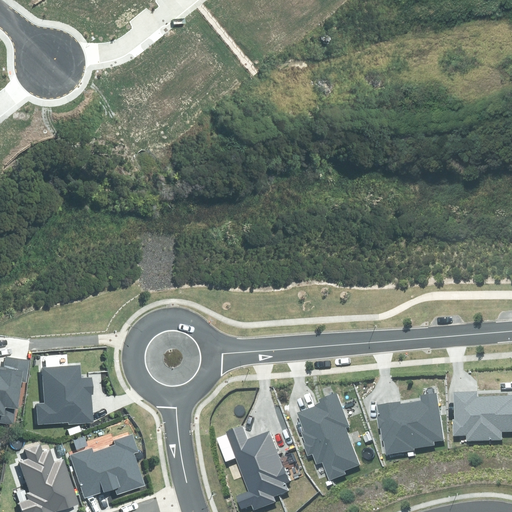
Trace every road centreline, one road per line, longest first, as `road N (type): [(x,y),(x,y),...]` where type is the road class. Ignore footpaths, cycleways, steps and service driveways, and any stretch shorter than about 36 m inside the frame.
road 1 (residential): [(212,351),(511,330)]
road 2 (track): [(511,40),(397,44),(333,64),(257,74)]
road 3 (residential): [(176,393),(141,378),(133,354),(141,330),(162,315),(187,317),(205,331),(212,351)]
road 4 (residential): [(182,0),(116,50),(59,66)]
